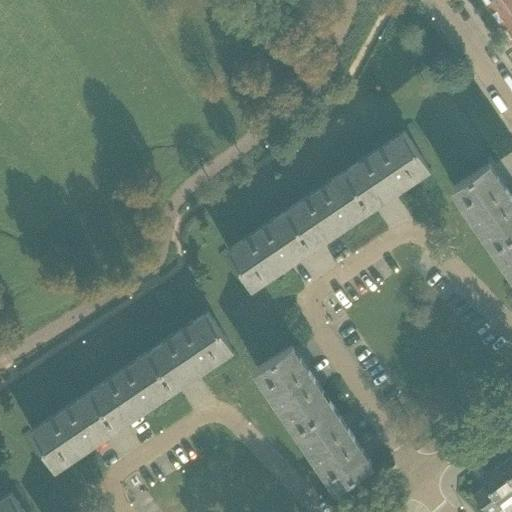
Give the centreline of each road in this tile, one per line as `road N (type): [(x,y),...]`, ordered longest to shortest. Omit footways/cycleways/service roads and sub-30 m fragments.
road 1 (residential): [(416,479),(311,321),(311,297),(396,235),(419,237),(511,332)]
road 2 (residential): [(125,511),(116,484),(203,424),(225,421),(324,511)]
road 3 (residential): [(511,112),(435,0)]
